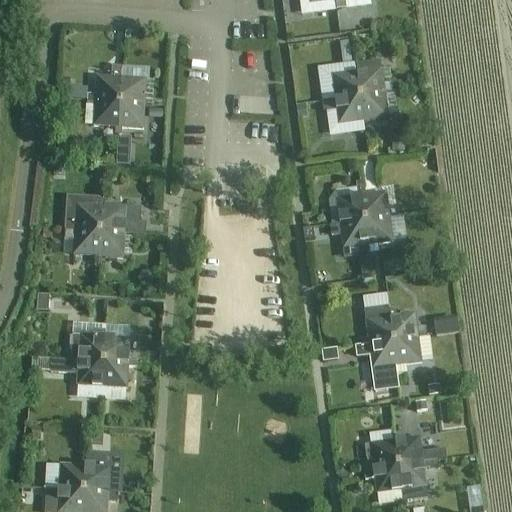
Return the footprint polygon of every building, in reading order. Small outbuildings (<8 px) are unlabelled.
[(345,11),(344,2),(359,0),(334,0),(335,3),(333,3),(334,13),(345,11)] [(125,66),(150,68),(151,58),(126,56),(125,66)] [(357,75),(360,100),(394,95),(394,94),(401,93),(400,83),(390,85),(388,70),(381,71),(380,64),(356,67),(357,75)] [(87,97),(87,103),(119,104),(121,80),(121,73),(120,73),(121,69),(111,68),(111,80),(96,79),(95,97),(87,97)] [(121,80),(119,104),(144,106),(151,107),(151,104),(144,103),(145,82),(124,81),(124,73),(121,73),(121,80)] [(335,103),(360,100),(357,75),(332,78),(335,103)] [(394,95),(360,100),(363,124),(367,124),(368,130),(375,128),(375,123),(388,121),(388,120),(397,119),(394,95)] [(335,103),(327,104),(328,114),(337,113),(339,127),(363,124),(360,100),(335,103)] [(87,103),(86,107),(94,107),(93,129),(114,130),(114,137),(115,137),(117,137),(119,104),(87,103)] [(144,106),(119,104),(117,137),(122,137),(123,129),(142,131),(144,106)] [(339,224),(331,225),(332,228),(364,224),(361,199),(357,200),(356,192),(347,193),(348,201),(337,202),(339,224)] [(361,199),(364,224),(388,220),(397,219),(396,209),(387,210),(385,196),(361,199)] [(74,232),(99,234),(101,202),(72,201),(71,224),(75,224),(74,232)] [(101,202),(99,234),(124,235),(137,236),(138,212),(125,211),(104,210),(104,202),(101,202)] [(388,220),(364,224),(367,248),(368,256),(372,255),(371,248),(392,245),(388,220)] [(332,228),(330,228),(331,238),(341,237),(343,251),(364,248),(365,256),(368,256),(367,248),(364,224),(332,228)] [(97,267),(99,234),(74,232),(74,233),(64,233),(64,243),(74,244),(73,258),(94,259),(94,263),(94,267),(97,267)] [(99,234),(97,267),(101,267),(101,259),(123,260),(124,235),(99,234)] [(36,313),(48,314),(49,298),(37,297),(36,313)] [(367,341),(359,342),(360,348),(392,344),(389,320),(390,319),(389,312),(389,309),(364,312),(365,322),(367,341)] [(390,319),(389,320),(392,344),(427,339),(425,330),(416,331),(414,317),(409,317),(407,314),(400,315),(399,318),(396,319),(395,311),(389,312),(390,319)] [(75,325),(97,325),(97,312),(75,312),(75,325)] [(109,316),(109,327),(134,327),(134,317),(109,316)] [(71,359),(71,363),(103,365),(104,340),(105,333),(105,328),(73,326),(72,338),(71,359)] [(427,339),(392,344),(397,377),(401,376),(400,368),(421,365),(418,341),(427,340),(427,339)] [(104,340),(103,365),(138,367),(138,363),(127,362),(129,341),(104,340)] [(360,348),(355,348),(357,359),(370,357),(373,380),(397,377),(392,344),(360,348)] [(101,389),(103,365),(71,363),(71,366),(78,367),(77,388),(99,389),(101,389)] [(106,399),(107,390),(126,391),(127,370),(137,371),(138,367),(103,365),(101,389),(99,389),(98,399),(106,399)] [(425,426),(440,423),(437,411),(422,414),(425,426)] [(375,434),(399,432),(398,423),(374,425),(375,434)] [(398,468),(422,465),(422,464),(429,463),(429,462),(446,460),(445,451),(421,455),(418,440),(394,444),(398,468)] [(367,463),(372,463),(373,471),(398,468),(394,444),(364,448),(367,463)] [(89,460),(89,469),(85,469),(83,494),(118,496),(119,484),(108,483),(109,470),(97,470),(97,461),(89,460)] [(422,465),(398,468),(403,505),(427,501),(423,471),(430,470),(429,463),(422,464),(422,465)] [(60,467),(58,492),(83,494),(85,469),(60,467)] [(398,468),(373,471),(363,473),(364,483),(374,481),(376,496),(398,493),(399,505),(403,504),(403,505),(398,468)] [(489,479),(473,480),(474,509),(490,508),(489,479)] [(81,511),(83,494),(58,492),(49,492),(48,508),(57,508),(57,511),(81,511)] [(83,494),(81,511),(106,511),(107,504),(117,505),(118,496),(83,494)]
